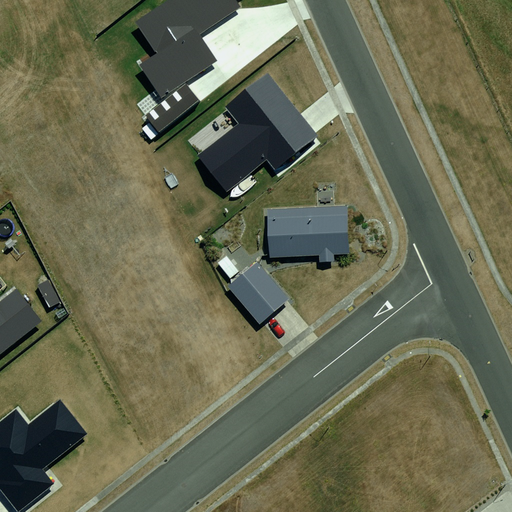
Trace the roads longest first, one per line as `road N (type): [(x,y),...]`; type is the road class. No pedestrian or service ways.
road 1 (residential): [(143,511),(448,272)]
road 2 (residential): [(324,0),(448,272)]
road 3 (residential): [(448,272),(511,410)]
